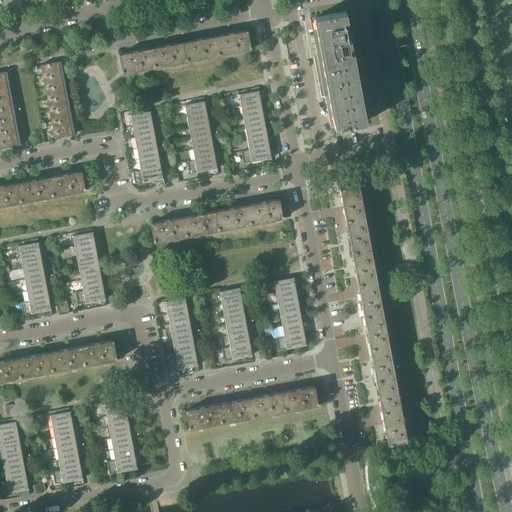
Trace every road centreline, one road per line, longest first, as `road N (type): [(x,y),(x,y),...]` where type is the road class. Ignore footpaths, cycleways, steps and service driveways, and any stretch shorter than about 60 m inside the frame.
road 1 (secondary): [(506,511),(405,0)]
road 2 (secondary): [(382,0),(478,511)]
road 3 (residential): [(0,163),(105,148),(119,196),(138,204),(297,170)]
road 4 (residential): [(0,511),(174,478),(163,389)]
road 5 (residential): [(0,337),(131,313),(145,324),(163,389)]
road 6 (residential): [(268,19),(294,14),(322,154),(297,170)]
road 7 (residential): [(93,7),(97,28),(120,42),(266,12)]
road 8 (residential): [(332,358),(297,170)]
road 9 (residential): [(163,389),(332,358)]
road 10 (residential): [(361,511),(332,358)]
road 11 (residential): [(297,170),(268,19)]
